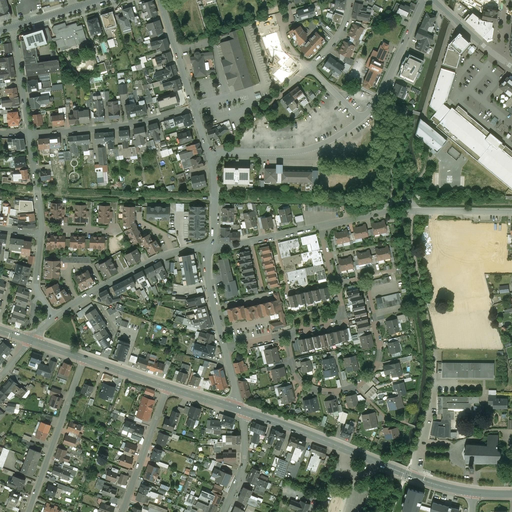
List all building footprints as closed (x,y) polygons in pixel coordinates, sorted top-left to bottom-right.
[(5,0),(0,0),(0,15),(2,20),(11,17),(5,0)] [(345,0),(335,0),(335,4),(334,9),(336,9),(344,10),(345,0)] [(469,0),(470,0),(480,6),(483,8),(485,9),(489,1),(481,0),(469,0)] [(152,1),(142,4),(146,18),(157,15),(152,1)] [(407,16),(412,5),(402,1),(400,5),(396,3),(393,10),(407,16)] [(499,3),(489,1),(485,9),(487,9),(497,11),(499,3)] [(362,5),(355,3),(353,11),(361,13),(362,8),(362,5)] [(131,7),(122,10),(124,17),(121,18),(119,19),(119,20),(122,29),(126,28),(127,28),(130,27),(128,20),(133,18),(134,18),(134,17),(131,7)] [(310,7),(296,11),(299,19),(312,16),(311,13),(313,12),(312,9),(310,10),(310,7)] [(497,11),(487,9),(487,12),(483,11),(481,20),(492,22),(495,23),(497,11)] [(361,13),(353,11),(352,18),(362,20),(369,22),(369,21),(370,17),(369,17),(370,15),(361,13)] [(338,12),(335,12),(334,15),(328,13),(327,17),(332,19),(332,21),(340,24),(343,16),(338,14),(338,12)] [(425,14),(425,15),(422,22),(420,28),(426,31),(426,30),(428,26),(429,25),(431,26),(436,17),(429,14),(428,13),(427,12),(427,13),(426,13),(426,14),(425,14)] [(481,20),(472,13),(468,17),(467,16),(463,20),(483,37),(492,27),(492,22),(481,20)] [(109,14),(102,16),(106,28),(115,25),(112,16),(112,15),(111,14),(110,14),(109,14)] [(98,22),(97,19),(96,17),(94,18),(93,19),(87,21),(91,35),(96,34),(96,35),(100,34),(100,32),(101,32),(99,26),(100,26),(99,22),(98,22)] [(159,21),(146,25),(147,26),(145,27),(146,31),(148,30),(150,36),(163,33),(159,21)] [(87,42),(82,25),(77,27),(76,23),(66,26),(65,23),(54,26),(53,29),(53,33),(55,34),(57,38),(59,37),(59,39),(56,40),(58,48),(60,47),(61,51),(70,48),(69,47),(76,45),(80,44),(87,42)] [(359,27),(353,24),(350,30),(361,34),(363,29),(359,27)] [(300,27),(296,29),(295,28),(289,32),(294,40),(300,45),(305,39),(306,38),(304,36),(306,34),(302,31),(300,27)] [(426,31),(420,28),(419,27),(414,38),(418,40),(415,48),(426,53),(434,34),(426,30),(426,31)] [(492,27),(483,37),(487,41),(492,39),(493,29),(492,27)] [(48,28),(43,30),(47,43),(53,42),(48,28)] [(259,83),(242,29),(229,33),(231,40),(238,38),(252,83),(251,83),(252,86),(259,84),(259,83)] [(43,30),(24,36),(25,40),(28,49),(36,47),(47,43),(43,30)] [(361,34),(350,30),(348,35),(354,38),(358,40),(361,34)] [(309,40),(318,48),(325,41),(316,33),(309,40)] [(461,35),(459,33),(455,37),(454,38),(455,39),(451,43),(457,48),(458,47),(462,51),(468,43),(460,36),(461,35)] [(462,51),(458,47),(457,48),(451,43),(455,39),(454,38),(449,44),(460,54),(470,43),(461,35),(460,36),(468,43),(462,51)] [(460,54),(449,44),(454,38),(455,37),(451,36),(448,44),(448,45),(448,47),(447,47),(448,47),(445,54),(445,56),(444,56),(444,57),(445,57),(442,64),(456,68),(460,56),(459,55),(460,54)] [(166,38),(158,41),(160,47),(161,51),(169,49),(166,38)] [(231,40),(221,43),(220,43),(220,44),(221,47),(225,59),(222,60),(221,60),(221,61),(222,61),(229,86),(233,85),(234,88),(234,89),(251,83),(252,83),(238,38),(231,40)] [(113,39),(107,41),(110,48),(116,46),(113,39)] [(318,48),(309,40),(308,41),(305,39),(300,45),(302,47),(300,49),(309,58),(318,48)] [(28,49),(25,40),(21,41),(24,58),(37,56),(36,47),(28,49)] [(300,45),(294,40),(292,42),(300,49),(302,47),(300,45)] [(158,41),(150,43),(151,44),(152,49),(160,47),(158,41)] [(351,45),(344,42),(341,47),(352,52),(354,47),(354,46),(351,45)] [(377,53),(374,60),(382,64),(388,49),(387,49),(389,45),(383,43),(382,46),(381,46),(377,53)] [(352,52),(341,47),(339,53),(345,56),(349,58),(352,52)] [(55,48),(50,50),(52,60),(58,59),(58,57),(55,48)] [(170,51),(162,54),(163,56),(165,63),(173,60),(170,51)] [(200,54),(198,52),(196,52),(194,54),(194,57),(190,58),(191,63),(193,63),(195,77),(216,74),(215,70),(205,71),(205,69),(206,69),(206,68),(205,68),(204,60),(208,59),(208,60),(214,59),(213,52),(200,54)] [(425,59),(410,52),(408,56),(406,55),(399,70),(401,71),(399,76),(413,83),(416,77),(418,78),(424,65),(422,64),(425,59)] [(163,56),(155,58),(156,60),(157,64),(157,65),(165,63),(163,56)] [(349,58),(345,56),(343,61),(345,63),(347,63),(351,65),(353,61),(348,59),(349,58)] [(12,57),(4,58),(5,65),(5,68),(13,67),(12,57)] [(336,62),(330,58),(328,61),(327,61),(324,66),(330,70),(336,62)] [(52,60),(25,64),(26,76),(60,71),(58,59),(52,60)] [(374,60),(372,59),(368,68),(370,68),(378,72),(380,73),(384,64),(382,64),(374,60)] [(344,67),(336,62),(330,70),(334,72),(335,71),(340,74),(344,67)] [(104,64),(101,65),(100,64),(97,65),(100,73),(107,71),(106,71),(104,64)] [(167,70),(156,73),(156,74),(156,73),(158,79),(157,79),(158,80),(177,74),(175,65),(166,68),(167,70)] [(13,67),(5,68),(6,71),(7,77),(15,76),(13,67)] [(370,68),(363,83),(365,83),(363,86),(369,89),(370,86),(371,86),(378,72),(370,68)] [(441,69),(439,76),(438,76),(438,78),(437,79),(438,79),(436,85),(435,85),(435,86),(435,88),(434,88),(435,88),(433,95),(432,95),(432,97),(431,98),(432,98),(429,106),(436,112),(430,119),(433,122),(437,126),(436,127),(511,190),(511,151),(505,145),(504,146),(501,144),(502,143),(490,133),(487,137),(481,132),(484,128),(471,118),(468,122),(451,108),(450,110),(443,104),(446,100),(455,73),(441,69)] [(508,85),(511,81),(508,78),(499,87),(500,88),(503,91),(508,85)] [(179,79),(162,84),(164,90),(173,87),(174,91),(182,89),(179,79)] [(37,80),(27,82),(29,92),(39,90),(38,89),(38,83),(37,80)] [(126,84),(118,85),(119,94),(127,93),(126,84)] [(406,88),(397,84),(392,94),(402,98),(405,92),(404,92),(406,88)] [(511,88),(508,85),(503,91),(510,97),(511,97),(511,98),(511,88)] [(306,98),(297,87),(290,93),(295,99),(296,98),(300,103),(305,99),(306,98)] [(16,88),(5,89),(6,94),(9,94),(10,98),(17,97),(16,88)] [(290,93),(282,98),(285,102),(284,103),(286,105),(287,105),(293,113),(297,109),(295,106),(297,105),(293,100),(295,99),(290,93)] [(147,96),(144,97),(146,104),(153,102),(150,95),(147,96)] [(177,95),(156,101),(159,111),(180,105),(177,95)] [(17,97),(10,98),(10,100),(11,104),(11,106),(19,105),(17,97)] [(38,97),(30,98),(30,99),(31,108),(39,107),(39,103),(38,98),(38,97)] [(305,99),(300,103),(303,107),(308,103),(305,99)] [(101,100),(93,101),(94,109),(94,110),(93,111),(94,112),(94,113),(94,121),(104,120),(104,112),(103,112),(102,101),(102,100),(101,100)] [(114,102),(108,102),(109,110),(108,110),(109,120),(119,118),(118,110),(118,111),(117,105),(115,105),(114,102)] [(130,104),(125,106),(126,108),(128,117),(127,117),(128,117),(137,115),(135,106),(135,103),(130,104)] [(137,105),(135,106),(137,115),(138,115),(146,113),(147,113),(145,104),(140,105),(137,105)] [(88,113),(79,114),(80,123),(89,122),(88,113)] [(38,115),(32,116),(34,126),(42,124),(41,115),(41,114),(38,115)] [(70,115),(69,115),(69,118),(70,124),(80,123),(79,114),(74,115),(70,115)] [(190,114),(181,116),(183,122),(185,126),(193,124),(190,114)] [(63,115),(52,117),(53,121),(53,125),(64,124),(63,115)] [(181,116),(173,119),(175,125),(183,122),(181,116)] [(447,141),(420,119),(415,135),(432,149),(430,151),(434,154),(436,152),(437,153),(447,141)] [(157,124),(148,126),(151,135),(153,134),(157,133),(159,132),(157,124)] [(224,126),(218,131),(222,136),(229,130),(225,126),(224,126)] [(143,127),(133,130),(135,138),(136,138),(137,140),(138,145),(138,144),(141,143),(141,144),(144,144),(143,136),(145,136),(143,127)] [(216,129),(207,131),(210,138),(213,137),(214,138),(216,140),(222,136),(218,131),(216,129)] [(128,131),(119,132),(120,141),(122,140),(127,140),(129,140),(128,131)] [(190,131),(179,135),(182,143),(192,140),(190,131)] [(113,132),(104,133),(105,142),(107,141),(108,149),(108,152),(109,152),(114,151),(113,141),(114,141),(113,132)] [(104,133),(94,134),(95,143),(105,142),(104,133)] [(89,135),(79,136),(80,145),(83,144),(83,151),(88,151),(87,144),(90,144),(89,135)] [(79,136),(68,137),(69,146),(77,145),(80,145),(79,136)] [(60,138),(48,139),(49,148),(53,147),(60,146),(60,138)] [(15,139),(5,139),(5,147),(6,147),(6,148),(11,148),(11,149),(17,148),(15,139)] [(23,139),(15,139),(17,148),(17,150),(21,149),(21,150),(22,150),(22,151),(23,150),(24,150),(24,149),(25,149),(24,145),(25,145),(24,143),(24,140),(23,139)] [(48,139),(38,140),(39,149),(44,148),(49,148),(48,139)] [(199,143),(189,146),(190,150),(191,155),(195,154),(202,152),(199,143)] [(77,145),(70,146),(70,151),(73,151),(73,153),(74,152),(75,156),(78,156),(77,145)] [(128,146),(123,147),(122,147),(122,152),(123,157),(132,156),(131,147),(128,148),(128,146)] [(105,147),(98,148),(100,165),(107,165),(106,154),(106,149),(105,147)] [(448,152),(457,160),(462,155),(457,151),(452,147),(448,152)] [(177,154),(173,155),(175,159),(175,162),(181,160),(191,157),(195,156),(195,154),(191,155),(190,150),(187,151),(178,154),(178,153),(177,153),(177,154)] [(25,157),(14,159),(16,167),(19,167),(24,166),(26,166),(25,157)] [(191,157),(181,160),(184,169),(193,166),(191,159),(192,159),(191,157)] [(192,159),(191,159),(193,166),(194,168),(203,166),(201,160),(199,157),(192,159)] [(239,169),(234,169),(234,168),(224,168),(224,183),(234,183),(234,182),(238,182),(238,183),(248,183),(249,168),(239,168),(239,169)] [(25,170),(20,170),(20,172),(21,177),(21,179),(29,178),(28,169),(25,170)] [(276,169),(264,169),(264,183),(270,183),(270,181),(276,181),(277,169),(276,169)] [(282,170),(277,169),(276,181),(276,183),(301,184),(301,191),(311,191),(311,184),(312,184),(312,170),(282,170)] [(45,171),(41,172),(42,180),(47,179),(47,178),(50,178),(50,172),(49,170),(45,171)] [(197,176),(191,177),(192,183),(194,183),(195,186),(201,185),(201,186),(206,185),(204,175),(198,176),(197,176)] [(184,176),(177,178),(179,184),(186,182),(184,176)] [(57,204),(52,204),(52,207),(51,207),(51,212),(61,212),(61,210),(61,204),(61,203),(57,203),(57,204)] [(189,205),(190,237),(205,236),(205,204),(189,205)] [(81,206),(77,205),(77,209),(76,209),(75,213),(85,214),(85,211),(86,211),(86,206),(85,206),(85,205),(81,205),(81,206)] [(109,205),(105,205),(105,206),(100,206),(100,209),(99,209),(99,214),(109,214),(109,212),(109,206),(109,205)] [(168,205),(147,205),(147,219),(168,219),(168,205)] [(289,208),(279,210),(282,222),(292,220),(289,208)] [(253,211),(243,214),(245,221),(255,219),(253,211)] [(61,212),(51,212),(52,212),(52,217),(53,217),(53,220),(57,220),(57,223),(61,223),(61,219),(61,215),(61,212)] [(85,214),(75,213),(74,218),(76,219),(76,222),(80,222),(80,223),(85,223),(85,222),(85,217),(85,214)] [(109,214),(99,214),(99,219),(100,219),(100,222),(104,222),(104,224),(108,224),(108,223),(109,223),(109,218),(108,218),(109,214)] [(296,223),(298,222),(299,227),(305,226),(303,215),(295,216),(296,223)] [(270,217),(264,218),(265,220),(264,221),(262,221),(264,229),(272,227),(273,227),(271,220),(270,217)] [(255,219),(245,221),(246,228),(253,227),(257,226),(255,219)] [(135,220),(123,220),(124,220),(124,225),(126,225),(128,229),(125,231),(126,231),(136,226),(135,223),(134,223),(134,220),(135,220)] [(384,220),(382,221),(381,223),(378,223),(380,234),(387,232),(385,226),(384,220)] [(378,223),(375,224),(373,223),(371,223),(372,229),(374,235),(380,234),(378,223)] [(365,224),(363,225),(362,227),(359,227),(361,238),(368,236),(366,230),(365,224)] [(136,226),(126,231),(127,234),(128,234),(129,236),(139,231),(138,232),(136,228),(137,227),(136,226)] [(359,227),(356,228),(354,227),(352,227),(354,233),(355,239),(361,238),(359,227)] [(229,228),(221,228),(220,242),(229,242),(229,233),(229,228)] [(345,230),(343,232),(341,233),(343,243),(349,242),(349,241),(348,235),(347,230),(345,230)] [(139,231),(129,236),(133,243),(143,238),(142,238),(139,231)] [(341,233),(338,233),(336,232),(334,232),(336,244),(343,243),(341,233)] [(238,233),(229,233),(229,242),(233,242),(239,240),(239,236),(239,235),(238,235),(239,233),(238,233)] [(319,249),(316,234),(301,238),(302,246),(311,243),(313,248),(311,248),(312,251),(317,250),(319,249)] [(149,235),(142,238),(143,238),(133,243),(139,240),(142,244),(143,243),(144,247),(153,242),(149,235)] [(23,240),(11,238),(9,248),(22,250),(23,241),(23,240)] [(297,239),(280,243),(281,248),(279,248),(282,258),(283,258),(290,256),(288,250),(289,249),(299,246),(297,239)] [(23,241),(22,250),(21,254),(30,255),(31,242),(23,241)] [(153,242),(144,247),(145,247),(146,246),(150,254),(154,252),(155,253),(161,250),(159,246),(157,243),(156,243),(155,241),(153,242)] [(271,258),(269,246),(267,246),(261,248),(259,248),(260,251),(262,251),(263,254),(260,255),(261,259),(263,258),(264,261),(262,262),(263,266),(265,265),(266,268),(264,269),(265,272),(267,272),(268,275),(265,275),(266,278),(268,278),(269,281),(267,282),(268,285),(270,284),(270,288),(268,288),(269,289),(277,287),(279,286),(273,257),(271,258)] [(386,247),(384,248),(382,249),(384,260),(390,258),(389,252),(388,246),(386,247)] [(382,249),(379,250),(377,249),(375,249),(376,255),(378,261),(384,260),(382,249)] [(136,250),(126,255),(128,260),(129,260),(131,264),(134,263),(140,260),(138,257),(140,256),(136,250)] [(321,255),(318,255),(317,250),(312,251),(301,254),(302,259),(303,262),(307,261),(309,258),(308,257),(312,256),(314,265),(323,263),(321,255)] [(369,250),(367,251),(366,253),(363,253),(365,264),(372,262),(370,256),(369,250)] [(120,251),(109,257),(110,259),(112,262),(112,261),(112,262),(117,259),(118,260),(124,270),(129,267),(120,251)] [(252,264),(249,265),(249,263),(251,263),(252,262),(251,260),(249,260),(249,258),(251,258),(249,251),(245,252),(245,251),(240,252),(240,253),(239,253),(239,254),(241,260),(238,260),(240,267),(242,267),(245,279),(243,280),(244,287),(246,286),(248,292),(248,293),(249,292),(249,293),(254,292),(254,291),(257,290),(258,290),(256,283),(254,284),(254,282),(256,282),(256,281),(256,279),(255,279),(252,280),(252,278),(255,277),(253,271),(252,264)] [(193,253),(179,256),(184,285),(199,282),(193,253)] [(363,253),(360,254),(358,253),(356,253),(357,259),(359,265),(365,264),(363,253)] [(290,256),(283,258),(286,271),(295,269),(293,263),(301,261),(300,260),(302,259),(301,254),(290,256)] [(351,256),(349,257),(347,259),(345,259),(347,270),(353,268),(352,262),(351,256)] [(227,258),(219,260),(220,265),(221,269),(223,268),(224,274),(222,275),(223,278),(224,283),(225,283),(228,296),(238,294),(235,281),(233,281),(227,258)] [(55,261),(52,261),(52,259),(47,259),(47,261),(46,262),(45,262),(45,266),(46,266),(46,271),(45,271),(45,275),(46,276),(46,278),(51,278),(51,277),(54,277),(59,277),(59,274),(60,264),(59,264),(59,261),(55,261)] [(110,259),(105,261),(105,262),(100,265),(101,267),(100,268),(104,275),(105,275),(107,278),(110,276),(110,275),(112,274),(117,271),(116,269),(116,268),(112,262),(112,261),(112,262),(110,259)] [(345,259),(342,260),(340,259),(338,259),(339,265),(340,271),(347,270),(345,259)] [(161,262),(152,266),(156,274),(159,273),(164,270),(164,269),(161,262)] [(30,268),(17,264),(16,269),(17,269),(16,273),(28,276),(30,268)] [(321,265),(304,268),(306,274),(313,273),(312,271),(316,270),(318,281),(326,279),(324,268),(322,268),(321,265)] [(152,266),(144,270),(148,278),(154,275),(156,274),(152,266)] [(304,268),(287,272),(289,280),(298,278),(300,285),(305,284),(303,277),(306,276),(306,274),(304,268)] [(84,270),(85,272),(78,275),(77,274),(74,275),(75,278),(78,282),(79,284),(78,287),(81,288),(83,287),(84,288),(92,284),(91,282),(94,281),(92,277),(91,278),(90,276),(91,276),(88,271),(87,269),(84,270)] [(164,270),(159,273),(162,279),(167,276),(164,270)] [(142,271),(134,276),(138,283),(140,282),(147,279),(142,271)] [(16,273),(14,272),(13,277),(14,277),(13,281),(25,285),(28,276),(16,273)] [(131,277),(122,282),(126,289),(126,290),(135,285),(131,277)] [(147,279),(140,282),(143,287),(147,285),(148,287),(151,286),(147,279)] [(122,282),(112,287),(116,294),(126,289),(122,282)] [(54,285),(51,286),(51,285),(46,288),(48,290),(45,292),(48,296),(49,296),(51,299),(50,299),(52,303),(56,301),(57,303),(60,301),(61,302),(65,300),(66,301),(71,298),(68,294),(66,292),(65,292),(64,289),(61,291),(59,287),(57,284),(54,285)] [(327,287),(319,289),(321,299),(321,300),(330,298),(327,287)] [(24,291),(19,289),(18,289),(16,295),(17,295),(27,299),(29,293),(24,291)] [(141,291),(139,289),(136,291),(140,298),(137,300),(147,302),(144,299),(141,291)] [(319,289),(311,291),(314,300),(321,299),(319,289)] [(358,289),(347,292),(347,295),(349,296),(349,298),(351,298),(359,296),(358,291),(358,289)] [(107,290),(99,294),(102,301),(105,299),(110,296),(107,290)] [(311,291),(303,293),(306,302),(306,303),(314,301),(314,300),(311,291)] [(286,326),(278,293),(273,294),(275,300),(244,308),(243,305),(227,309),(229,320),(235,319),(235,320),(246,317),(246,319),(251,318),(251,319),(278,312),(281,322),(270,324),(272,330),(286,326)] [(303,293),(296,295),(298,304),(306,302),(303,293)] [(27,299),(17,295),(15,302),(17,302),(25,305),(26,305),(28,299),(27,299)] [(296,295),(288,296),(290,307),(298,305),(298,304),(296,295)] [(359,296),(351,298),(352,300),(351,301),(352,305),(363,302),(363,300),(362,300),(361,295),(359,296)] [(203,296),(196,297),(196,298),(187,300),(189,306),(197,304),(197,305),(205,303),(203,296)] [(363,302),(352,305),(353,308),(354,309),(354,311),(364,309),(363,304),(364,304),(363,302)] [(206,306),(197,308),(198,312),(200,318),(208,316),(206,306)] [(23,310),(16,308),(15,308),(13,314),(24,317),(26,311),(23,310)] [(86,314),(85,315),(89,321),(99,314),(95,308),(94,309),(92,311),(89,312),(86,314)] [(364,309),(354,311),(355,313),(354,315),(355,318),(366,315),(366,313),(364,309)] [(198,312),(187,315),(188,319),(190,320),(190,321),(192,320),(200,318),(198,312)] [(24,317),(13,314),(11,318),(12,319),(12,320),(16,322),(22,324),(24,317)] [(99,314),(89,321),(93,327),(103,320),(99,314)] [(405,314),(396,316),(397,320),(401,319),(402,323),(406,322),(405,318),(405,314)] [(366,315),(355,318),(356,321),(357,322),(358,324),(368,322),(366,317),(367,317),(366,315)] [(184,318),(177,316),(176,318),(173,321),(182,324),(184,318)] [(208,316),(200,318),(202,324),(203,328),(209,327),(213,326),(210,316),(208,316)] [(396,319),(386,322),(387,326),(388,326),(390,333),(399,331),(396,319)] [(103,320),(93,327),(96,333),(104,328),(107,326),(103,320)] [(368,322),(358,324),(358,327),(357,328),(358,331),(363,330),(370,329),(369,325),(368,325),(368,322)] [(96,333),(94,334),(98,340),(108,333),(104,328),(96,333)] [(346,329),(339,330),(342,341),(349,340),(346,329)] [(339,330),(332,332),(335,343),(342,341),(339,330)] [(200,332),(197,339),(201,341),(202,339),(205,339),(206,335),(200,332)] [(332,332),(326,334),(328,344),(335,343),(332,332)] [(108,333),(98,340),(104,350),(106,348),(107,347),(110,346),(108,342),(112,340),(108,333)] [(213,335),(207,333),(206,335),(205,339),(204,341),(213,344),(215,339),(213,339),(214,337),(213,335)] [(326,334),(319,335),(321,346),(328,344),(326,334)] [(319,335),(312,337),(315,348),(321,346),(319,335)] [(370,335),(360,337),(363,348),(373,346),(372,341),(371,341),(370,336),(370,335)] [(312,337),(305,339),(308,349),(315,348),(312,337)] [(305,339),(298,340),(301,351),(308,349),(305,339)] [(120,343),(119,343),(114,358),(124,361),(130,346),(129,346),(129,344),(120,341),(120,343)] [(389,343),(388,343),(390,353),(391,353),(399,351),(397,341),(396,341),(389,343)] [(8,347),(3,343),(2,344),(0,346),(0,347),(8,354),(9,354),(12,350),(8,347)] [(204,347),(196,344),(193,353),(201,355),(204,347)] [(216,347),(207,344),(207,347),(204,347),(201,355),(204,356),(205,354),(208,355),(213,356),(216,347)] [(274,348),(265,350),(266,357),(277,355),(275,348),(274,348)] [(43,356),(33,352),(30,361),(40,364),(43,356)] [(137,358),(131,355),(129,361),(135,364),(137,358)] [(277,355),(266,357),(268,364),(273,363),(279,361),(278,360),(277,355)] [(145,360),(139,357),(136,366),(146,369),(149,360),(150,357),(147,356),(145,360)] [(355,356),(344,359),(347,371),(358,369),(355,356)] [(331,358),(323,360),(325,371),(336,369),(336,368),(334,359),(333,358),(331,358)] [(152,361),(149,360),(146,369),(155,372),(156,369),(157,364),(154,363),(154,362),(152,361)] [(40,364),(30,361),(28,366),(38,369),(40,364)] [(57,363),(51,361),(48,367),(51,368),(51,370),(54,371),(57,363)] [(242,361),(233,363),(236,373),(245,371),(244,366),(242,361)] [(302,362),(301,363),(303,372),(312,370),(309,361),(308,361),(302,362)] [(72,365),(64,363),(62,367),(61,366),(58,373),(68,376),(72,365)] [(164,365),(157,363),(157,364),(156,369),(157,369),(157,371),(162,372),(164,365)] [(399,363),(389,365),(391,373),(392,376),(396,375),(397,376),(402,375),(399,363)] [(48,367),(40,364),(38,369),(37,373),(48,377),(51,370),(51,368),(48,367)] [(190,366),(182,364),(180,368),(178,374),(177,379),(185,382),(190,366)] [(485,366),(483,366),(483,364),(473,364),(473,365),(463,365),(463,364),(455,364),(443,364),(443,371),(443,373),(456,373),(458,373),(458,377),(463,377),(485,377),(487,377),(493,377),(493,364),(487,364),(485,364),(485,366)] [(389,365),(383,367),(385,374),(391,373),(389,365)] [(276,369),(272,370),(274,382),(279,381),(278,377),(285,375),(283,367),(276,369)] [(215,375),(209,377),(210,380),(217,379),(224,377),(225,377),(222,368),(214,370),(215,375)] [(336,369),(325,371),(323,371),(324,376),(328,375),(328,376),(338,374),(336,368),(336,369)] [(201,378),(193,376),(191,384),(198,386),(201,378)] [(224,377),(217,379),(217,382),(219,389),(227,387),(224,377)] [(11,379),(3,388),(10,393),(12,391),(16,386),(17,384),(11,379)] [(210,380),(209,381),(206,389),(208,390),(211,384),(211,385),(212,385),(212,384),(217,382),(217,379),(210,380)] [(243,381),(238,380),(242,398),(250,396),(247,382),(247,381),(243,381)] [(209,381),(202,383),(201,387),(206,389),(209,381)] [(400,385),(393,386),(396,396),(393,396),(393,397),(400,395),(406,394),(403,383),(400,383),(400,385)] [(93,387),(85,384),(81,393),(90,396),(93,387)] [(115,388),(107,385),(104,394),(108,396),(112,397),(115,388)] [(282,387),(278,388),(280,396),(292,393),(290,385),(282,387)] [(20,389),(16,386),(12,391),(19,398),(21,398),(26,392),(22,389),(21,388),(20,389)] [(3,388),(0,391),(0,402),(1,403),(10,393),(3,388)] [(61,391),(53,388),(50,395),(53,396),(53,395),(59,397),(61,391)] [(292,393),(280,396),(281,400),(282,400),(283,404),(291,402),(291,401),(294,400),(292,393)] [(59,397),(53,395),(53,396),(50,403),(49,403),(49,404),(49,405),(50,406),(51,405),(58,408),(60,404),(61,400),(62,399),(59,397)] [(356,395),(346,397),(347,403),(348,403),(349,407),(358,405),(358,402),(356,396),(356,395)] [(393,397),(387,398),(390,410),(403,407),(400,395),(393,397)] [(508,399),(495,399),(495,395),(496,396),(496,395),(489,395),(489,405),(494,405),(493,409),(508,409),(508,399)] [(143,397),(141,403),(142,403),(140,408),(141,408),(150,412),(150,411),(153,405),(152,404),(154,401),(143,397)] [(453,397),(438,397),(437,414),(442,414),(442,422),(450,423),(451,419),(454,419),(454,411),(471,411),(471,403),(479,403),(479,397),(469,397),(465,397),(453,397)] [(316,398),(303,401),(305,408),(308,408),(308,412),(318,410),(316,398)] [(335,399),(326,402),(328,413),(338,411),(338,410),(337,406),(335,399)] [(200,410),(191,406),(191,408),(188,415),(190,416),(196,417),(198,418),(200,410)] [(184,409),(178,407),(176,412),(179,413),(179,414),(182,415),(183,413),(184,409)] [(150,412),(141,408),(140,408),(137,417),(147,421),(149,416),(151,412),(150,411),(150,412)] [(173,411),(170,421),(176,423),(179,414),(179,413),(176,412),(173,411)] [(374,413),(364,415),(364,418),(363,419),(365,429),(377,426),(374,413)] [(196,417),(190,416),(187,425),(193,426),(196,417)] [(221,423),(221,425),(225,426),(233,429),(235,424),(233,424),(234,420),(233,419),(224,416),(222,420),(221,423)] [(176,432),(173,431),(176,423),(170,421),(166,419),(162,427),(172,431),(172,434),(173,434),(176,435),(176,432)] [(221,423),(214,422),(214,421),(211,420),(210,429),(214,429),(221,430),(221,428),(224,428),(225,426),(221,425),(221,423)] [(136,425),(126,421),(123,429),(133,433),(134,429),(136,425)] [(442,422),(433,421),(430,435),(436,436),(436,437),(444,438),(444,437),(450,437),(450,432),(450,423),(442,422)] [(50,426),(42,422),(39,430),(47,433),(50,426)] [(83,427),(70,422),(67,430),(70,431),(78,434),(79,431),(81,430),(83,427)] [(260,425),(253,422),(250,430),(254,432),(257,433),(260,425)] [(267,428),(260,425),(257,433),(260,434),(264,436),(267,428)] [(347,429),(342,426),(340,431),(342,431),(340,435),(349,438),(353,426),(349,425),(347,429)] [(389,430),(389,427),(384,429),(386,438),(399,435),(397,428),(389,430)] [(139,428),(137,430),(134,429),(133,433),(132,435),(135,436),(135,438),(140,440),(144,430),(139,428)] [(47,433),(39,430),(36,437),(44,441),(47,433)] [(279,432),(272,430),(270,437),(274,438),(276,439),(279,432)] [(285,435),(279,432),(276,439),(279,440),(275,448),(280,450),(285,435)] [(168,436),(160,433),(157,443),(165,446),(168,436)] [(240,435),(232,435),(232,444),(240,444),(240,435)] [(498,435),(488,435),(488,446),(486,445),(486,444),(471,444),(471,445),(466,444),(465,448),(467,448),(467,460),(465,460),(465,463),(468,463),(468,465),(468,470),(472,470),(472,465),(472,463),(498,463),(498,460),(500,459),(501,457),(501,455),(501,453),(500,451),(498,450),(498,435)] [(68,437),(66,436),(63,443),(73,447),(76,440),(68,437)] [(298,439),(291,437),(288,445),(290,446),(291,445),(293,446),(295,447),(298,439)] [(305,442),(298,439),(295,447),(302,449),(305,442)] [(30,442),(27,441),(25,447),(30,449),(32,449),(34,444),(30,442)] [(137,446),(127,443),(124,450),(133,453),(134,454),(137,446)] [(311,461),(310,460),(308,466),(312,467),(320,447),(312,444),(309,452),(314,454),(311,461)] [(302,449),(295,447),(293,454),(295,455),(297,456),(298,458),(299,456),(300,457),(303,449),(302,449)] [(312,467),(311,470),(316,472),(320,460),(318,460),(320,456),(324,458),(327,450),(320,447),(312,467)] [(9,450),(3,448),(0,456),(0,467),(3,468),(9,450)] [(67,451),(58,448),(55,458),(68,462),(70,457),(65,456),(67,451)] [(162,451),(155,448),(151,459),(158,461),(158,460),(160,455),(162,451)] [(32,449),(30,449),(27,457),(37,461),(41,453),(32,449)] [(235,453),(223,453),(223,456),(223,461),(235,461),(235,453)] [(295,455),(293,454),(289,463),(295,465),(298,458),(297,456),(295,455)] [(130,459),(122,456),(121,459),(118,460),(119,463),(119,464),(130,467),(133,459),(130,459)] [(37,461),(27,457),(21,472),(32,476),(37,461)] [(276,467),(273,474),(283,479),(289,463),(285,461),(279,459),(276,467)] [(221,463),(215,461),(213,468),(214,468),(219,470),(221,463)] [(283,479),(290,482),(294,472),(293,472),(295,465),(289,463),(283,479)] [(154,467),(149,465),(144,477),(155,481),(156,478),(157,478),(158,475),(157,474),(159,469),(154,467)] [(73,470),(62,467),(62,469),(55,466),(52,473),(59,476),(59,477),(68,480),(69,480),(70,479),(69,479),(70,475),(75,477),(77,472),(73,470)] [(112,468),(111,471),(109,471),(108,471),(107,470),(106,475),(107,475),(106,479),(111,480),(114,482),(116,477),(118,470),(112,468)] [(219,470),(214,468),(212,474),(218,477),(221,471),(219,470)] [(260,471),(252,468),(249,474),(257,478),(258,476),(260,471)] [(231,475),(221,471),(218,477),(216,481),(227,486),(231,475)] [(169,473),(165,486),(173,489),(177,475),(169,473)] [(114,482),(111,480),(110,483),(115,485),(116,482),(124,485),(125,481),(126,481),(128,476),(121,474),(120,477),(119,476),(118,477),(116,477),(114,482)] [(249,474),(246,481),(256,485),(257,485),(257,484),(266,488),(268,483),(267,482),(257,478),(249,474)] [(25,480),(13,476),(13,477),(14,477),(17,478),(15,483),(14,487),(22,490),(25,480)] [(182,480),(177,494),(180,495),(182,495),(186,481),(182,480)] [(149,487),(141,484),(139,492),(147,495),(148,492),(149,487)] [(266,488),(257,484),(257,485),(256,485),(255,488),(264,492),(266,488)] [(57,488),(48,485),(45,493),(54,496),(57,488)] [(110,487),(104,485),(103,490),(102,493),(108,495),(110,489),(109,489),(110,487)] [(222,490),(214,487),(212,491),(212,492),(220,495),(222,490)] [(252,491),(244,487),(241,494),(256,501),(258,498),(250,495),(252,491)] [(116,491),(110,489),(108,495),(114,497),(116,491)] [(423,493),(408,489),(402,511),(406,511),(417,511),(418,509),(419,505),(423,493)] [(212,491),(211,491),(210,494),(205,492),(203,497),(211,500),(209,503),(217,506),(222,496),(220,495),(212,492),(212,491)] [(20,496),(11,492),(8,500),(10,500),(8,505),(13,507),(15,508),(15,507),(16,508),(18,500),(20,501),(22,497),(20,496)] [(147,495),(139,492),(136,500),(148,504),(149,501),(154,502),(156,498),(147,495)] [(209,503),(187,493),(185,498),(184,501),(204,509),(203,511),(205,511),(209,503)] [(256,501),(241,494),(238,501),(246,504),(247,502),(255,506),(257,501),(256,501)] [(300,501),(300,503),(291,500),(288,507),(297,510),(296,511),(307,511),(310,504),(300,501)] [(458,511),(459,510),(433,502),(431,508),(430,511),(458,511)] [(106,504),(102,503),(101,504),(99,510),(101,511),(104,511),(112,511),(114,507),(106,504)] [(163,508),(149,503),(148,507),(149,508),(161,511),(163,509),(163,508)] [(205,511),(214,511),(217,506),(209,503),(205,511)]
